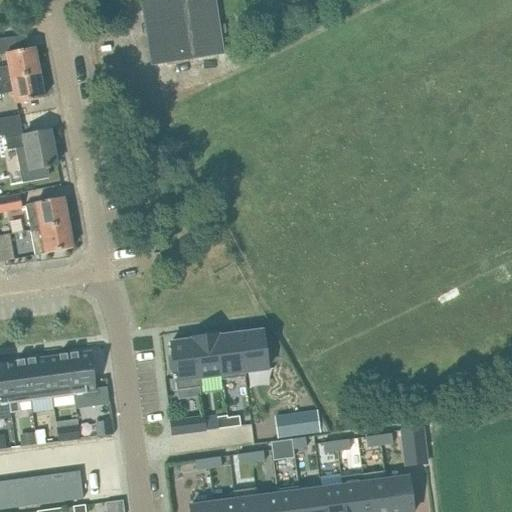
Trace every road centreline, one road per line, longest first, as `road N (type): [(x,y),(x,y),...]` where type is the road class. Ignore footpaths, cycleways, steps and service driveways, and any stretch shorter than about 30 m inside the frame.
road 1 (residential): [(142,511),(119,337),(94,267)]
road 2 (residential): [(94,267),(97,247),(55,25)]
